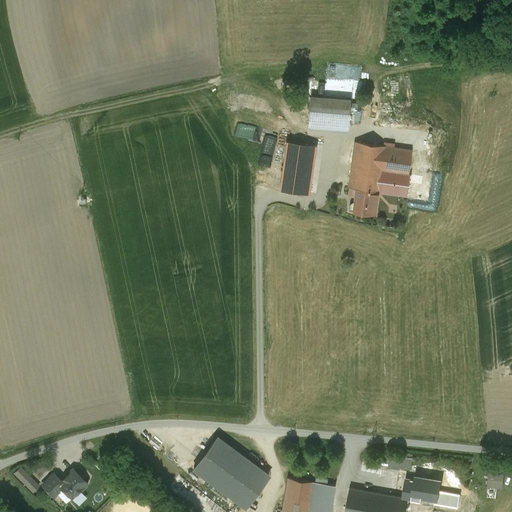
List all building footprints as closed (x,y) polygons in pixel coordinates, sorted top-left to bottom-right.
[(350,100),(310,96),(308,121),(348,124),(350,100)] [(383,145),(355,141),(348,186),(349,186),(357,187),(357,188),(377,192),(380,170),(383,146),(383,145)] [(411,150),(383,146),(380,170),(407,174),(411,150)] [(313,162),(285,154),(275,189),(303,197),(313,162)] [(407,174),(380,170),(377,192),(404,195),(407,174)] [(265,181),(265,172),(257,172),(256,181),(265,181)] [(357,187),(349,186),(348,193),(349,195),(356,196),(357,188),(357,187)] [(377,192),(357,188),(356,196),(354,210),(352,210),(374,213),(377,192)] [(269,474),(218,437),(194,469),(244,507),(269,474)] [(401,456),(388,454),(386,467),(399,469),(401,456)] [(52,459),(33,462),(34,472),(53,469),(52,459)] [(12,472),(32,491),(39,483),(19,464),(12,472)] [(73,468),(66,475),(65,475),(63,477),(63,478),(61,480),(58,483),(62,487),(71,497),(78,491),(80,491),(85,486),(85,483),(86,482),(73,468)] [(53,473),(42,484),(53,496),(62,487),(58,483),(61,480),(53,473)] [(440,480),(428,478),(428,479),(415,476),(414,479),(411,494),(421,496),(435,499),(437,499),(439,490),(440,480)] [(328,511),(333,485),(310,481),(288,477),(281,511),(328,511)] [(414,479),(406,478),(402,496),(408,497),(408,498),(420,500),(421,496),(411,494),(414,479)] [(402,496),(349,487),(344,511),(404,511),(408,498),(408,497),(402,496)] [(460,494),(439,490),(437,499),(435,499),(434,503),(457,507),(460,494)]
